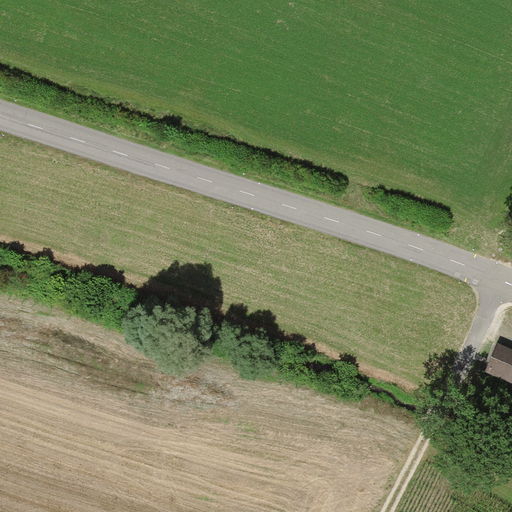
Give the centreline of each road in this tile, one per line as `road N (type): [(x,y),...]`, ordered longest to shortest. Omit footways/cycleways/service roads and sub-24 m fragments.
road 1 (tertiary): [(511,286),(0,116)]
road 2 (track): [(500,281),(387,511)]
